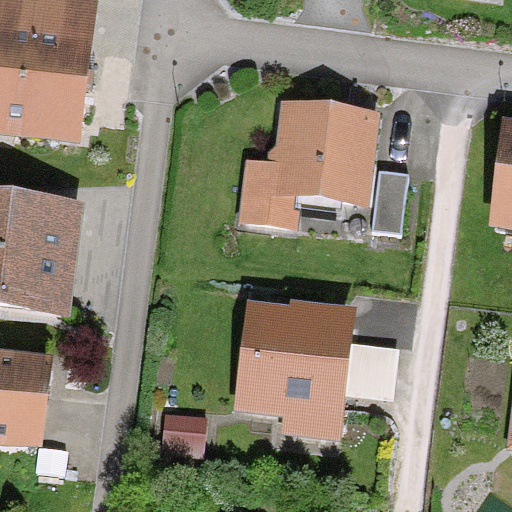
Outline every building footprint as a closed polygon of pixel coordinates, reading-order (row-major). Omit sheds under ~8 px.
[(48,0),(0,0),(0,136),(79,148),(101,7),(48,0)] [(379,134),(281,119),(268,206),(365,221),(379,134)] [(511,129),(510,129),(500,234),(511,235),(511,129)] [(409,179),(380,176),(374,232),(402,235),(409,179)] [(89,223),(0,209),(0,319),(73,330),(89,223)] [(357,327),(248,315),(238,411),(287,416),(284,441),(343,448),(357,327)] [(58,371),(0,363),(0,452),(46,459),(58,371)] [(164,417),(161,457),(204,461),(207,421),(164,417)]
